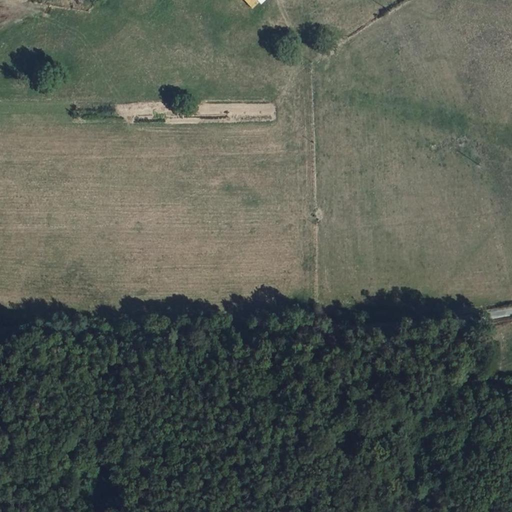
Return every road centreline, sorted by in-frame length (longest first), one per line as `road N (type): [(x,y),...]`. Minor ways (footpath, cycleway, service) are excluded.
road 1 (unclassified): [(0,320),(215,312),(392,328),(511,310)]
road 2 (track): [(511,386),(317,361),(257,313)]
